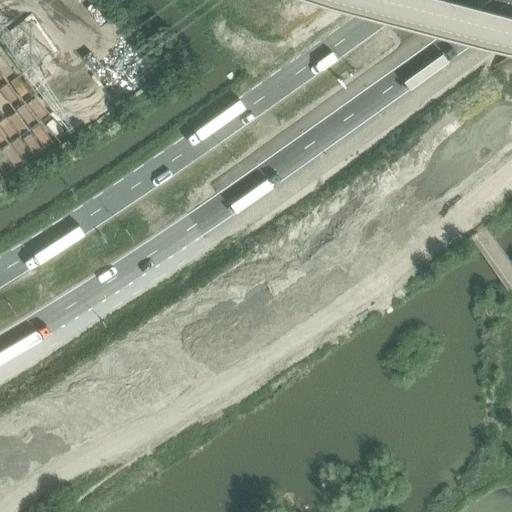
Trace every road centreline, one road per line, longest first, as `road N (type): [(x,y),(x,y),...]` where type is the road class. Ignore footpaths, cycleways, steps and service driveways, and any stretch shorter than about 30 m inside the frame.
road 1 (primary): [(0,449),(116,342),(291,157)]
road 2 (primary): [(307,90),(52,270)]
road 3 (primary): [(291,157),(511,0)]
road 4 (primary): [(307,90),(128,274)]
road 5 (primary): [(128,274),(291,157)]
road 6 (primary): [(128,274),(0,391)]
road 7 (tertiary): [(511,38),(366,0)]
road 8 (primary): [(0,349),(128,274)]
road 9 (primary): [(409,0),(307,90)]
